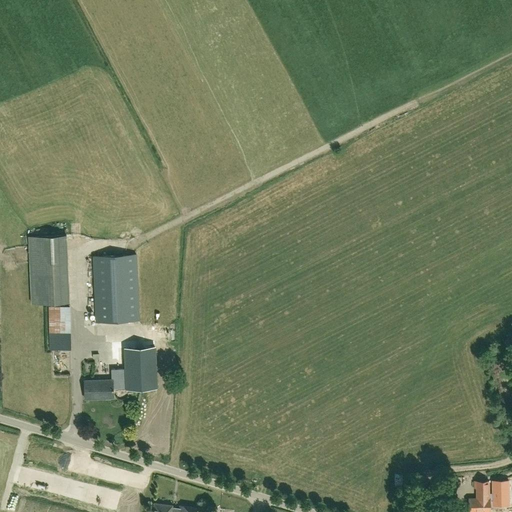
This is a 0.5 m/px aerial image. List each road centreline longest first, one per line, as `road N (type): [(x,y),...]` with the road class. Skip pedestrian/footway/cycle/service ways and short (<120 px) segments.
road 1 (unclassified): [(307,511),(0,419)]
road 2 (track): [(420,511),(428,473),(511,467)]
